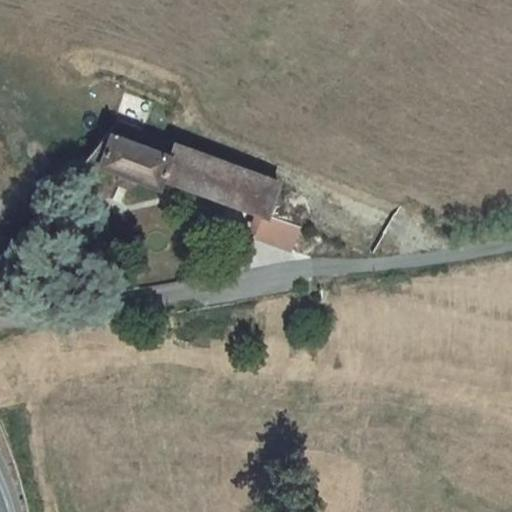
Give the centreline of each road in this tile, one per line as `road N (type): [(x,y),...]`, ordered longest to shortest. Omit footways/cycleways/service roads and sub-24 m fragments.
road 1 (unclassified): [(0,321),(325,278)]
road 2 (unclassified): [(511,241),(325,278)]
